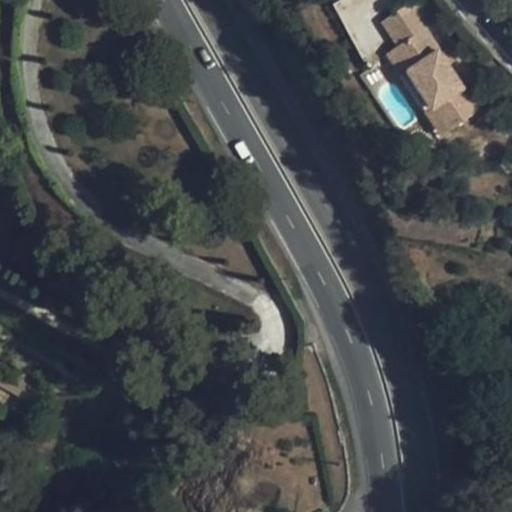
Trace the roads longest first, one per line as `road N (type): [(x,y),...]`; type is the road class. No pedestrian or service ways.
road 1 (primary): [(163,0),(350,340),(378,424),(386,511)]
road 2 (primary): [(425,511),(410,398),(386,324),(209,0)]
